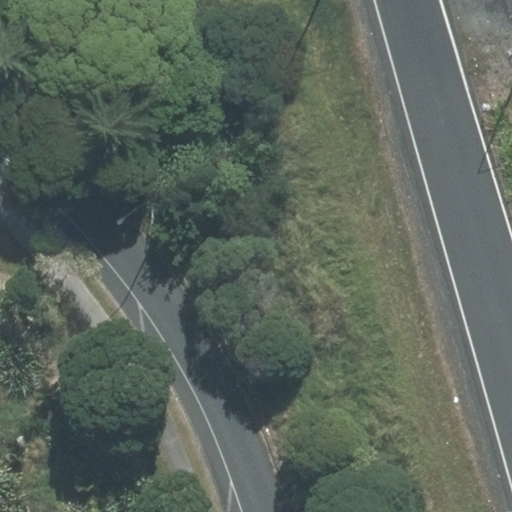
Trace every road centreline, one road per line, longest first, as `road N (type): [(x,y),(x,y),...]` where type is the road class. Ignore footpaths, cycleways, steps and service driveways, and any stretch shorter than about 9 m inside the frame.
road 1 (secondary): [(267,511),(196,347),(148,276),(98,214),(0,125)]
road 2 (motorway): [(511,373),(401,0)]
